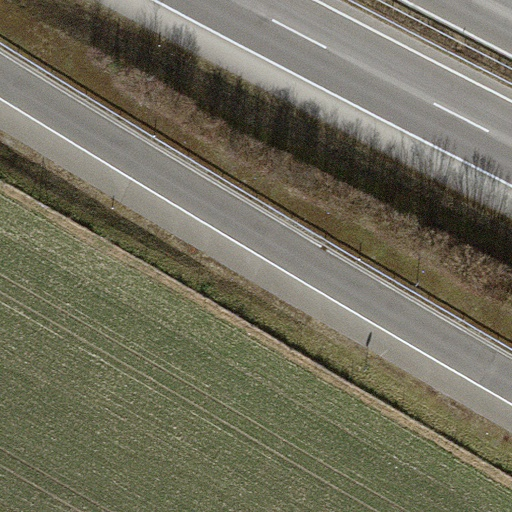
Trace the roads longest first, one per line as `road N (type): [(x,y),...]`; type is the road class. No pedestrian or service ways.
road 1 (motorway): [(0,72),(511,380)]
road 2 (motorway): [(240,0),(511,142)]
